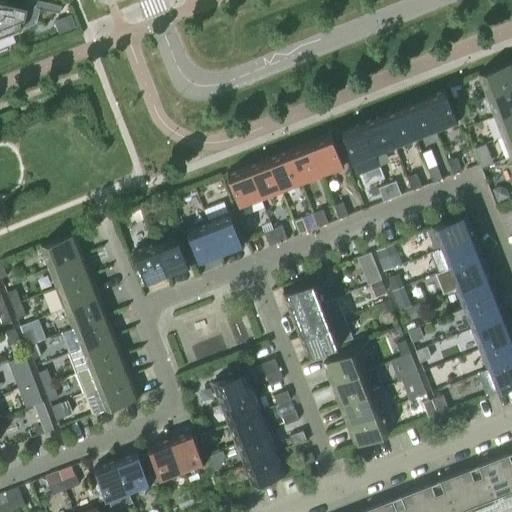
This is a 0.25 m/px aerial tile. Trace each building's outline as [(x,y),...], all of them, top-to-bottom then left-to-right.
[(27,5),(0,0),(0,36),(22,28),(27,5)] [(37,0),(36,7),(60,12),(62,5),(40,0),(37,0)] [(75,29),(70,17),(54,23),(59,36),(75,29)] [(511,62),(480,74),(489,95),(511,86),(511,62)] [(511,86),(489,95),(496,115),(511,109),(511,86)] [(444,89),(423,97),(436,131),(457,123),(444,89)] [(423,97),(403,105),(416,139),(436,131),(423,97)] [(403,105),(383,112),(396,147),(416,139),(403,105)] [(511,109),(496,115),(504,135),(511,132),(511,109)] [(383,112),(362,120),(380,166),(381,166),(376,154),(396,147),(383,112)] [(362,120),(341,128),(359,174),(380,166),(362,120)] [(330,133),(309,141),(322,175),(343,167),(330,133)] [(309,141),(288,149),(302,183),(322,175),(309,141)] [(288,149),(268,157),(282,191),(302,183),(288,149)] [(448,160),(453,173),(462,170),(457,156),(448,160)] [(268,157),(248,165),(261,199),(282,191),(268,157)] [(428,168),(433,181),(442,178),(437,164),(428,168)] [(261,199),(248,165),(227,173),(241,207),(261,199)] [(422,186),(416,172),(407,176),(413,189),(422,186)] [(396,180),(387,184),(392,197),(401,194),(396,180)] [(392,197),(387,184),(378,187),(384,201),(392,197)] [(509,196),(507,189),(500,186),(493,189),(498,201),(509,196)] [(334,204),(339,218),(348,214),(343,201),(334,204)] [(328,222),(323,209),(314,212),(319,226),(328,222)] [(229,212),(208,221),(221,255),(242,247),(229,212)] [(434,226),(442,247),(476,234),(468,213),(434,226)] [(274,228),(273,228),(278,242),(287,238),(278,215),(270,218),(274,228)] [(308,230),(303,217),(294,220),(299,234),(308,230)] [(221,255),(208,221),(187,229),(201,263),(221,255)] [(278,242),(273,228),(264,232),(269,245),(278,242)] [(41,246),(49,267),(83,253),(75,233),(41,246)] [(175,233),(154,242),(168,276),(189,268),(175,233)] [(433,250),(441,271),(450,267),(484,254),(476,234),(442,247),(433,250)] [(168,276),(154,242),(134,250),(147,284),(168,276)] [(359,255),(369,282),(370,282),(381,278),(383,277),(372,250),(359,255)] [(402,263),(397,250),(380,257),(384,269),(402,263)] [(49,267),(57,287),(91,274),(83,253),(49,267)] [(484,254),(450,267),(458,287),(492,274),(484,254)] [(387,277),(392,289),(404,285),(399,273),(387,277)] [(57,287),(65,307),(99,294),(91,274),(57,287)] [(458,287),(466,307),(500,294),(492,274),(458,287)] [(382,280),(381,278),(370,282),(371,284),(376,296),(387,292),(382,280)] [(283,293),(291,314),(326,300),(317,279),(283,293)] [(404,285),(392,289),(396,300),(408,295),(404,285)] [(7,291),(12,305),(21,301),(16,288),(7,291)] [(65,307),(73,327),(107,314),(99,294),(65,307)] [(466,307),(474,327),(508,314),(500,294),(466,307)] [(394,310),(389,299),(378,303),(382,314),(394,310)] [(291,314),(299,334),(333,320),(326,300),(291,314)] [(21,301),(12,305),(17,318),(26,314),(21,301)] [(424,314),(420,304),(406,309),(410,320),(424,314)] [(6,307),(0,309),(0,317),(3,324),(12,320),(6,307)] [(61,332),(68,352),(115,334),(107,314),(61,332)] [(474,327),(481,348),(511,335),(511,325),(508,314),(474,327)] [(333,320),(299,334),(308,355),(342,341),(333,320)] [(422,336),(418,326),(408,330),(412,340),(422,336)] [(20,341),(14,327),(5,331),(11,344),(20,341)] [(22,331),(28,345),(37,341),(31,328),(22,331)] [(68,352),(76,372),(122,354),(115,334),(68,352)] [(511,335),(481,348),(489,368),(511,358),(511,335)] [(396,342),(401,356),(410,352),(405,339),(396,342)] [(37,341),(28,345),(33,358),(42,355),(37,341)] [(427,346),(416,350),(420,361),(431,356),(427,346)] [(323,362),(331,383),(365,370),(357,349),(323,362)] [(410,352),(401,356),(407,369),(416,366),(410,352)] [(76,372),(84,392),(130,374),(122,354),(76,372)] [(261,362),(265,373),(279,368),(275,357),(261,362)] [(489,368),(480,371),(488,392),(511,382),(511,358),(489,368)] [(19,387),(35,380),(30,367),(14,373),(19,387)] [(38,372),(43,385),(52,382),(47,368),(38,372)] [(212,382),(221,403),(255,390),(246,369),(212,382)] [(331,383),(339,403),(373,390),(365,370),(331,383)] [(130,374),(84,392),(92,413),(139,395),(130,374)] [(412,382),(417,396),(426,392),(421,379),(412,382)] [(43,401),(35,380),(19,387),(27,407),(34,404),(43,401)] [(52,382),(43,385),(49,399),(58,395),(52,382)] [(274,395),(277,403),(291,398),(287,389),(274,395)] [(221,403),(228,423),(262,410),(255,390),(221,403)] [(339,403),(347,423),(381,410),(373,390),(339,403)] [(432,398),(437,412),(448,408),(443,394),(432,398)] [(423,402),(428,416),(437,412),(432,399),(423,402)] [(45,432),(54,428),(49,414),(43,401),(34,404),(45,432)] [(51,405),(57,419),(66,415),(60,402),(51,405)] [(282,415),(285,424),(299,418),(295,409),(282,415)] [(228,423),(236,443),(270,430),(262,410),(228,423)] [(381,410),(347,423),(355,444),(389,431),(381,410)] [(190,429),(169,437),(183,471),(203,463),(190,429)] [(290,435),(293,444),(307,438),(303,429),(290,435)] [(236,443),(244,463),(278,450),(270,430),(236,443)] [(183,471),(169,437),(148,446),(162,480),(183,471)] [(136,450),(116,458),(129,492),(150,484),(136,450)] [(278,450),(244,463),(252,484),(286,471),(278,450)] [(298,456),(301,465),(315,460),(311,451),(298,456)] [(511,456),(511,457),(509,451),(479,463),(481,468),(473,472),(471,467),(441,478),(443,484),(434,487),(432,482),(402,493),(404,499),(395,502),(393,497),(363,509),(364,511),(354,511),(355,511),(354,511),(453,511),(511,489),(511,456)] [(129,492),(116,458),(95,467),(108,501),(129,492)] [(62,479),(62,480),(66,488),(79,483),(76,474),(74,475),(70,465),(59,470),(62,479)] [(66,488),(62,480),(49,485),(52,494),(66,488)] [(22,495),(8,500),(12,509),(25,504),(22,495)] [(0,511),(5,511),(12,509),(8,500),(0,503),(0,511)]
